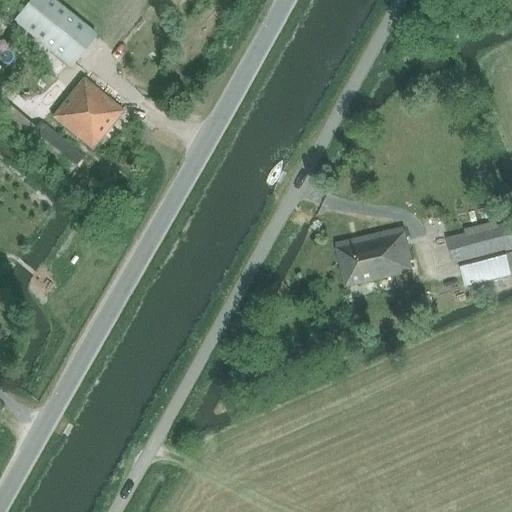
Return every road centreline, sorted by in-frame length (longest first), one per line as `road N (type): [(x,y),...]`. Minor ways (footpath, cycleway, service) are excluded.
road 1 (unclassified): [(118,511),(403,0)]
road 2 (tertiary): [(0,507),(285,0)]
road 3 (track): [(283,511),(155,448)]
